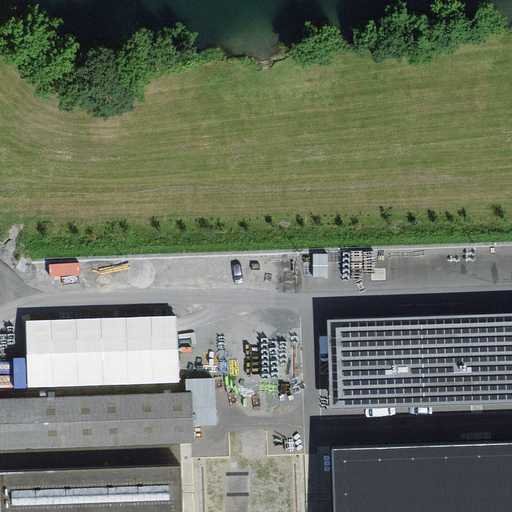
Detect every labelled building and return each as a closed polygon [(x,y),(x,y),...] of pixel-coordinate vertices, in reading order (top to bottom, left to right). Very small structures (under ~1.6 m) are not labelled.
[(245,228),(221,230),(223,259),(246,258),(245,228)] [(511,325),(341,328),(342,399),(511,396),(511,325)] [(0,398),(0,448),(194,442),(192,392),(0,398)] [(511,511),(511,440),(334,443),(335,511),(511,511)] [(0,473),(0,511),(179,511),(178,467),(0,473)]
